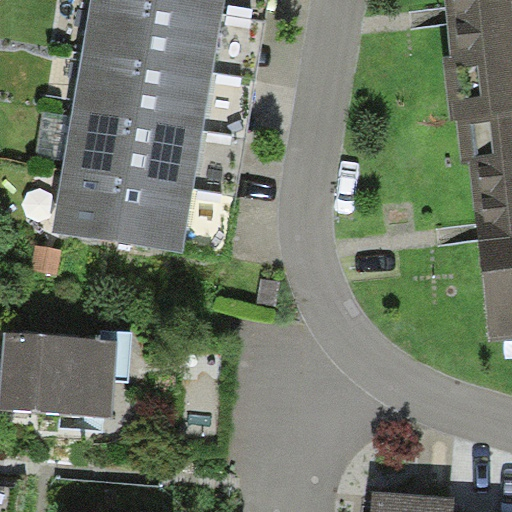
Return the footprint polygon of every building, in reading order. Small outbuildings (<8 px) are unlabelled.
[(227,7),(227,0),(94,0),(54,234),(183,256),(186,239),(196,179),(206,122),(217,63),(227,7)] [(511,0),(448,0),(455,67),(445,68),(451,120),(459,119),(463,161),(473,160),(492,345),(511,342),(511,0)] [(113,346),(5,340),(0,414),(109,421),(113,346)] [(231,351),(181,350),(178,446),(228,447),(231,351)] [(411,500),(370,497),(369,511),(453,511),(454,503),(411,500)]
